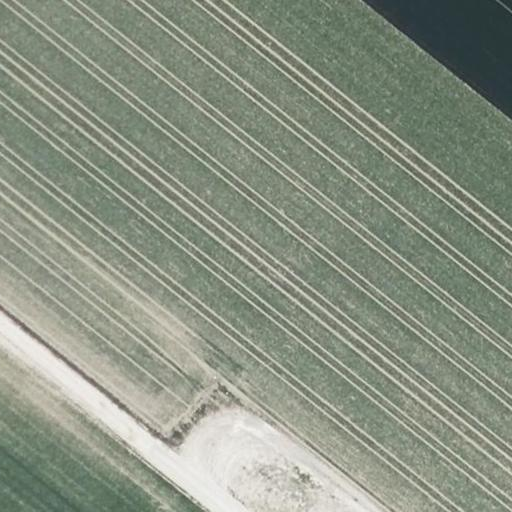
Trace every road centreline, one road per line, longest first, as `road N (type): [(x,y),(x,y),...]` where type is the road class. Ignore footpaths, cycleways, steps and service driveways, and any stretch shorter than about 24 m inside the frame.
road 1 (track): [(172,461),(226,386),(378,511)]
road 2 (track): [(0,323),(172,461)]
